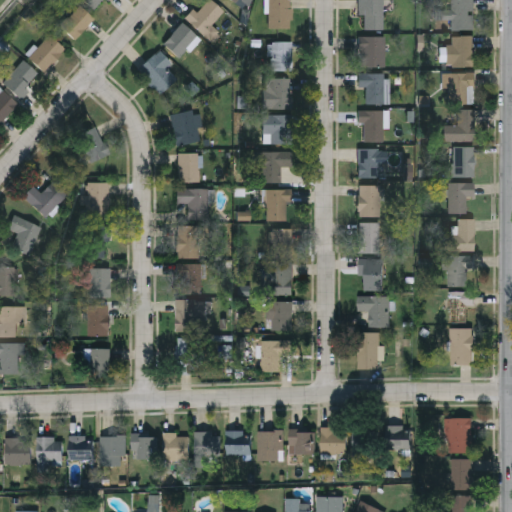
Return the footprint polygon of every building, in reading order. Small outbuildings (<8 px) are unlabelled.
[(100,0),(93,8),(84,0),(100,0)] [(193,10),(198,13),(204,0),(211,0),(224,7),(210,34),(186,22),(193,10)] [(290,0),(290,26),(268,26),(268,0),(290,0)] [(383,0),(383,27),(364,27),(364,13),(357,13),(357,0),(383,0)] [(473,0),(473,28),(450,28),(450,0),(473,0)] [(59,24),(79,3),(94,18),(73,39),(59,24)] [(166,39),(181,22),(200,38),(185,55),(166,39)] [(27,55),(49,33),(64,48),(43,70),(27,55)] [(385,65),(359,65),(359,34),(385,34),(385,65)] [(473,65),(448,65),(448,34),(473,34),(473,65)] [(292,40),(292,69),(270,69),(270,40),(292,40)] [(178,77),(160,93),(137,68),(155,52),(178,77)] [(2,80),(23,59),(37,72),(25,85),(29,89),(21,98),(2,80)] [(358,85),(358,71),(385,71),(385,101),(366,101),(366,85),(358,85)] [(449,102),(449,71),(473,71),(473,102),(449,102)] [(290,107),(263,107),(263,77),(290,77),(290,107)] [(0,86),(17,102),(0,121),(0,86)] [(474,139),(444,139),(444,122),(457,123),(458,107),(475,107),(474,139)] [(199,139),(176,144),(170,112),(193,108),(199,139)] [(359,140),(359,108),(383,108),(383,140),(359,140)] [(263,141),(263,112),(289,112),(289,141),(263,141)] [(111,153),(93,165),(74,137),(92,125),(111,153)] [(452,175),(452,144),(474,144),(474,175),(452,175)] [(382,146),(382,175),(358,175),(358,146),(382,146)] [(281,181),(260,181),(260,150),(292,150),(292,165),(281,165),(281,181)] [(177,151),(199,151),(199,180),(177,180),(177,151)] [(66,193),(44,215),(23,193),(33,183),(40,191),(52,179),(66,193)] [(108,216),(87,216),(87,179),(108,179),(108,216)] [(448,211),(449,180),(474,180),(474,194),(466,194),(466,211),(448,211)] [(380,183),(380,214),(358,214),(358,183),(380,183)] [(188,216),(188,202),(177,202),(177,187),(208,187),(208,216),(188,216)] [(287,218),(266,218),(266,199),(261,199),(261,187),(292,187),(292,200),(287,200),(287,218)] [(18,230),(7,226),(12,212),(41,224),(29,252),(12,244),(18,230)] [(474,248),(449,248),(449,224),(457,224),(457,216),(474,216),(474,248)] [(380,220),(380,251),(358,251),(358,220),(380,220)] [(105,255),(85,255),(85,224),(109,224),(109,238),(105,238),(105,255)] [(177,256),(177,224),(199,224),(199,256),(177,256)] [(292,256),(270,256),(270,227),(292,227),(292,256)] [(443,269),(443,253),(468,253),(468,285),(447,285),(447,269),(443,269)] [(383,288),(360,288),(360,256),(383,256),(383,288)] [(267,260),(292,260),(292,293),(267,293),(267,260)] [(201,292),(177,293),(177,262),(201,262),(201,292)] [(15,294),(0,294),(0,264),(15,264),(15,294)] [(110,265),(110,295),(89,295),(89,265),(110,265)] [(467,304),(467,322),(448,322),(448,290),(476,290),(476,304),(467,304)] [(369,324),(369,309),(358,309),(358,294),(389,294),(389,324),(369,324)] [(197,298),(197,330),(175,330),(175,298),(197,298)] [(292,300),(292,331),(268,331),(268,300),(292,300)] [(16,336),(0,336),(0,303),(16,303),(16,336)] [(108,334),(87,334),(87,303),(108,303),(108,334)] [(473,327),(473,362),(449,362),(449,327),(473,327)] [(358,368),(358,330),(379,330),(379,368),(358,368)] [(176,372),(176,336),(196,336),(196,372),(176,372)] [(292,353),(280,353),(280,370),(261,370),(261,339),(292,339),(292,353)] [(19,354),(19,373),(0,373),(0,342),(25,342),(25,354),(19,354)] [(110,347),(110,375),(92,375),(92,347),(110,347)] [(471,416),(471,452),(445,452),(445,416),(471,416)] [(353,462),(353,424),(375,424),(375,462),(353,462)] [(410,424),(410,450),(385,450),(385,424),(410,424)] [(321,452),(321,427),(346,427),(346,452),(321,452)] [(314,428),(314,453),(289,453),(289,428),(314,428)] [(283,460),(259,460),(259,429),(283,429),(283,460)] [(226,430),(250,430),(250,456),(226,456),(226,430)] [(195,431),(220,431),(220,457),(195,457),(195,431)] [(157,458),(133,458),(133,432),(157,432),(157,458)] [(189,458),(163,459),(163,433),(189,432),(189,458)] [(94,459),(69,459),(69,434),(94,434),(94,459)] [(125,434),(125,464),(100,464),(100,434),(125,434)] [(5,436),(31,436),(31,464),(5,464),(5,436)] [(37,436),(62,436),(62,461),(37,461),(37,436)] [(472,458),(472,489),(451,489),(451,458),(472,458)] [(473,511),(451,511),(451,494),(473,494),(473,511)] [(342,495),(342,511),(317,511),(317,495),(342,495)] [(286,511),(286,497),(300,497),(300,509),(311,509),(311,511),(286,511)] [(355,511),(360,500),(385,510),(384,511),(355,511)]
